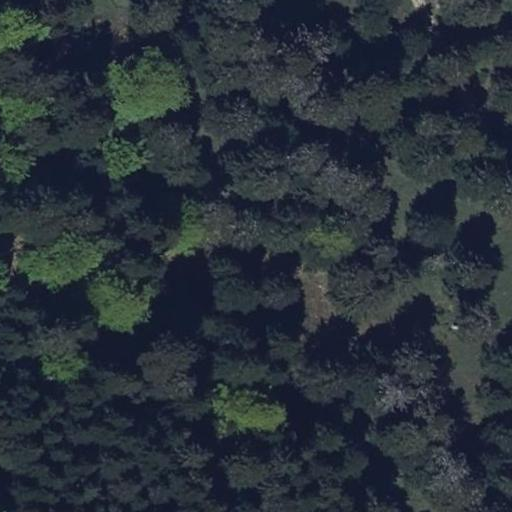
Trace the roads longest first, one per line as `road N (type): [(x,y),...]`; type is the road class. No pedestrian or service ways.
road 1 (track): [(0,128),(171,405),(248,511)]
road 2 (track): [(511,180),(418,0)]
